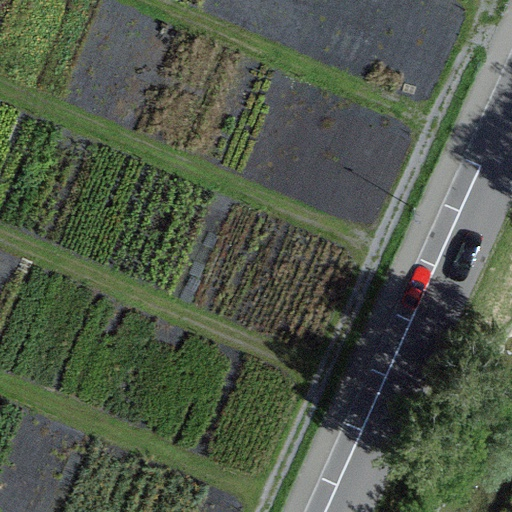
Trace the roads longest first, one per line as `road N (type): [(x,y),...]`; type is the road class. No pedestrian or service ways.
road 1 (tertiary): [(511,139),(345,511)]
road 2 (unknown): [(0,238),(352,388)]
